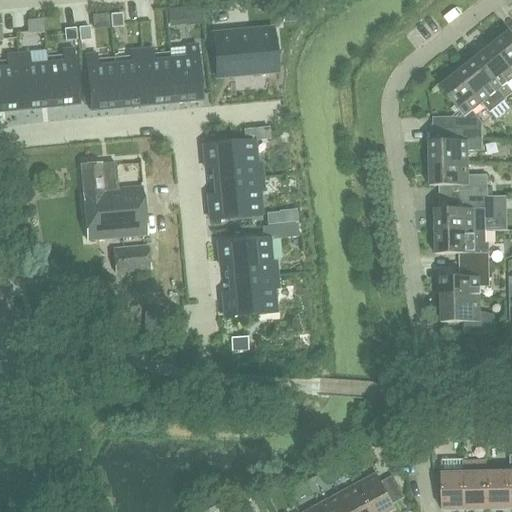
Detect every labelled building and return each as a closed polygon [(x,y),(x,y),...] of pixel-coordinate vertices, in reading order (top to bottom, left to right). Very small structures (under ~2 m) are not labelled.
[(168,9),(169,26),(196,24),(194,7),(168,9)] [(282,10),(284,23),(299,21),(298,8),(282,10)] [(121,14),(111,15),(112,28),(122,27),(121,14)] [(42,20),(27,22),(28,34),(43,33),(42,20)] [(89,28),(79,29),(80,41),(90,40),(89,28)] [(75,29),(65,30),(66,41),(76,40),(75,29)] [(273,31),(213,36),(216,71),(232,70),(233,76),(273,73),(271,51),(275,51),(273,31)] [(511,35),(510,32),(491,46),(511,72),(511,35)] [(511,72),(491,46),(474,60),(506,100),(506,99),(499,90),(511,79),(511,72)] [(188,62),(172,64),(176,104),(204,100),(199,47),(187,48),(188,62)] [(154,52),(142,53),(147,106),(176,104),(172,64),(155,65),(154,52)] [(62,67),(47,69),(50,109),(79,107),(74,53),(62,54),(62,67)] [(131,67),(114,69),(118,109),(147,106),(142,53),(129,54),(131,67)] [(29,57),(16,58),(21,112),(50,109),(47,69),(30,70),(29,57)] [(97,57),(85,58),(89,111),(118,109),(114,69),(98,70),(97,57)] [(6,73),(0,73),(0,113),(21,112),(16,58),(4,59),(6,73)] [(474,60),(457,73),(481,104),(482,103),(489,113),(506,100),(474,60)] [(457,118),(458,130),(482,129),(482,123),(472,111),(481,104),(457,73),(440,87),(464,117),(457,118)] [(482,151),(482,139),(482,129),(458,130),(458,142),(428,142),(429,164),(468,163),(468,151),(482,151)] [(251,140),(201,145),(204,170),(223,168),(225,181),(260,177),(259,164),(253,164),(251,140)] [(115,163),(80,166),(87,241),(147,236),(144,205),(142,187),(141,188),(117,190),(115,163)] [(468,175),(468,163),(429,164),(429,187),(458,186),(458,198),(463,198),(487,197),(493,197),(501,197),(501,196),(492,196),(487,196),(487,188),(487,175),(468,175)] [(226,193),(206,195),(208,220),(258,216),(256,192),(262,191),(260,177),(225,181),(226,193)] [(432,228),(435,228),(435,232),(485,231),(485,219),(494,219),(494,204),(501,204),(501,197),(493,197),(487,197),(463,198),(464,210),(434,211),(434,214),(432,216),(432,228)] [(266,213),(267,225),(280,224),(279,212),(266,213)] [(435,255),(465,254),(465,266),(489,265),(489,243),(485,243),(485,231),(435,232),(435,237),(432,237),(432,246),(435,249),(435,255)] [(266,238),(215,243),(217,268),(237,266),(238,278),(274,275),(273,261),(268,262),(266,238)] [(148,246),(112,249),(113,274),(150,272),(148,246)] [(480,300),(480,288),(489,288),(489,265),(465,266),(465,278),(440,278),(441,301),(480,300)] [(240,291),(220,293),(222,318),(273,313),(270,289),(275,288),(274,275),(238,278),(240,291)] [(494,316),(480,312),(480,300),(441,301),(441,323),(471,322),(471,335),(495,334),(494,316)] [(141,311),(139,329),(162,333),(165,316),(141,311)] [(248,351),(247,338),(231,339),(232,352),(248,351)] [(440,431),(441,421),(431,420),(430,435),(431,435),(432,443),(435,443),(441,437),(440,431)] [(486,424),(477,423),(476,435),(486,436),(486,435),(486,424)] [(497,425),(486,424),(486,435),(486,436),(496,437),(497,425)] [(441,509),(465,508),(464,470),(464,460),(440,461),(441,509)] [(486,462),(465,462),(465,470),(464,470),(465,508),(488,508),(487,469),(486,469),(486,462)] [(510,469),(487,469),(488,508),(510,508),(510,469)] [(393,476),(381,482),(376,474),(357,485),(371,511),(390,511),(396,509),(393,505),(404,498),(393,476)] [(371,511),(357,485),(338,495),(346,511),(371,511)] [(346,511),(338,495),(319,505),(322,511),(346,511)]
